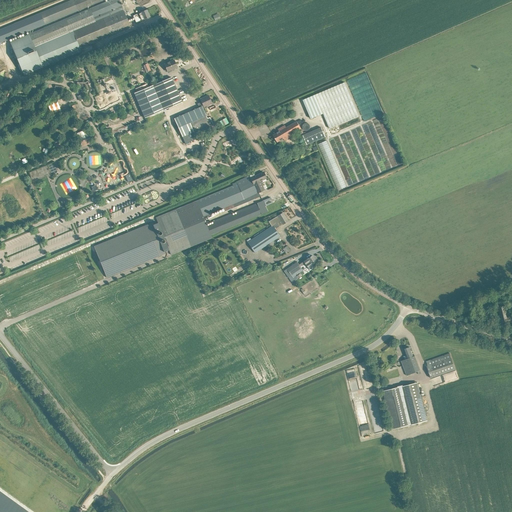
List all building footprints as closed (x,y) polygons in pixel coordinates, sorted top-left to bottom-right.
[(0,42),(45,24),(77,10),(102,0),(71,0),(40,13),(0,29),(0,42)] [(110,0),(90,9),(10,42),(15,53),(16,57),(24,75),(81,51),(80,48),(110,36),(126,29),(131,27),(119,0),(110,0)] [(285,0),(263,9),(290,74),(295,88),(439,30),(438,27),(505,0),(285,0)] [(150,17),(147,10),(133,16),(136,23),(144,19),(144,20),(150,17)] [(147,32),(145,25),(137,28),(140,35),(147,32)] [(177,67),(174,60),(164,64),(167,71),(177,67)] [(368,76),(368,119),(383,113),(369,78),(369,79),(368,76)] [(144,117),(145,118),(182,102),(171,77),(134,93),(144,117)] [(359,116),(345,82),(303,100),(311,119),(323,114),(329,128),(359,116)] [(214,127),(210,117),(207,118),(203,109),(202,108),(212,103),(208,95),(200,99),(201,102),(197,104),(199,108),(174,119),(186,144),(195,140),(193,137),(214,127)] [(48,104),(53,114),(62,110),(58,100),(48,104)] [(75,105),(71,107),(78,123),(89,118),(88,115),(80,118),(75,105)] [(291,135),(301,129),(297,121),(286,127),(285,125),(278,129),(279,131),(273,135),(277,142),(284,139),(285,141),(292,137),(291,135)] [(325,137),(321,127),(303,135),(307,145),(325,137)] [(86,129),(77,133),(80,141),(82,146),(91,142),(89,137),(86,129)] [(330,139),(320,143),(336,190),(346,187),(330,139)] [(367,163),(366,142),(358,143),(358,147),(356,147),(356,149),(354,149),(354,153),(355,153),(356,158),(360,158),(360,161),(365,161),(365,164),(367,163)] [(171,255),(212,238),(211,235),(222,230),(261,215),(258,205),(215,222),(215,220),(213,221),(213,223),(207,226),(205,222),(208,220),(208,219),(212,218),(210,214),(216,211),(243,199),(264,190),(260,181),(262,180),(263,182),(266,180),(265,179),(266,178),(263,172),(255,176),(254,173),(236,182),(232,184),(233,186),(156,218),(158,223),(153,225),(152,223),(94,246),(106,277),(165,254),(164,252),(169,250),(171,255)] [(77,191),(75,183),(72,183),(71,179),(61,181),(65,195),(77,191)] [(280,236),(275,228),(276,228),(288,221),(283,213),(279,215),(269,222),(272,226),(248,242),(255,253),(280,236)] [(287,245),(283,249),(287,254),(291,251),(287,245)] [(316,261),(312,255),(303,262),(306,265),(309,262),(311,265),(316,261)] [(301,269),(297,262),(286,269),(291,276),(298,271),(299,272),(302,271),(301,269)] [(511,316),(507,318),(506,316),(507,316),(504,305),(499,307),(503,324),(511,322),(511,316)] [(421,373),(414,356),(413,356),(410,347),(404,349),(407,359),(401,361),(407,375),(417,372),(418,374),(421,373)] [(455,369),(450,353),(426,361),(428,366),(427,366),(431,378),(455,369)] [(352,392),(360,391),(359,385),(358,385),(357,378),(350,379),(352,392)] [(383,391),(393,429),(427,421),(418,382),(403,386),(403,385),(397,386),(398,387),(383,391)] [(363,436),(371,434),(365,405),(361,406),(362,409),(359,410),(358,407),(357,408),(358,414),(365,413),(366,418),(364,418),(364,419),(360,420),(363,436)]
